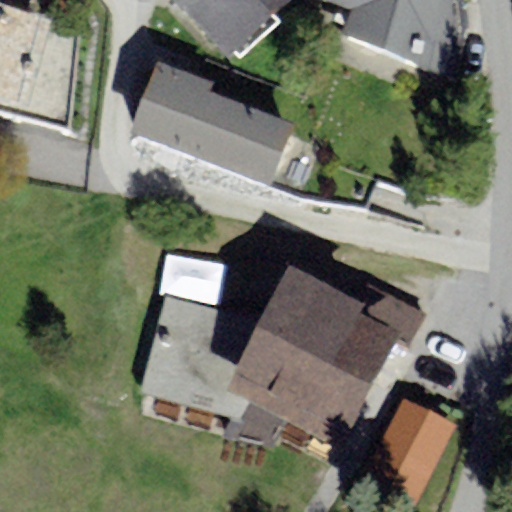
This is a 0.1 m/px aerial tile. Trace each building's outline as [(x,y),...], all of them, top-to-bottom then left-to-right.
[(0,0),(0,112),(73,132),(81,29),(9,10),(12,0),(0,0)] [(171,0),(230,61),(294,0),(171,0)] [(324,0),(354,12),(348,31),(447,75),(457,28),(453,0),(324,0)] [(131,132),(186,154),(211,91),(215,84),(159,62),(131,132)] [(294,124),(211,91),(186,154),(269,187),(294,124)] [(342,449),(399,339),(413,346),(428,316),(376,289),(367,306),(290,267),(262,322),(169,297),(139,394),(241,420),(250,402),(342,449)]
